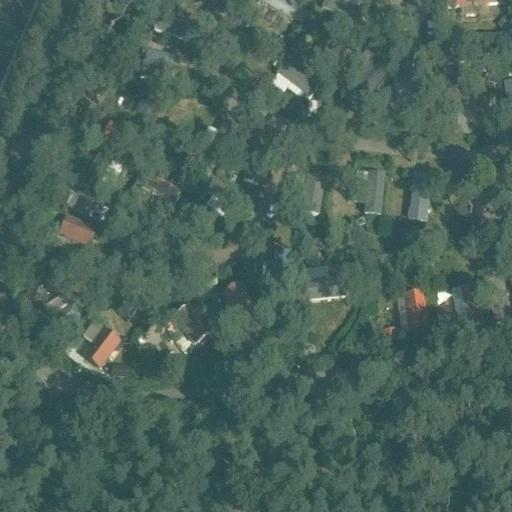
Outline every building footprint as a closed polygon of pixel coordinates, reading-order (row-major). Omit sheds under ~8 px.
[(257,0),(255,5),(291,25),(299,10),(281,0),(257,0)] [(193,48),(199,32),(157,19),(151,35),(193,48)] [(362,112),(392,72),(376,61),(346,100),(362,112)] [(181,91),(185,75),(142,65),(138,81),(181,91)] [(308,104),(319,89),(286,65),(275,79),(308,104)] [(380,125),(398,131),(413,86),(394,80),(380,125)] [(141,143),(109,128),(101,144),(133,159),(141,143)] [(210,220),(245,220),(245,193),(210,193),(210,220)] [(54,240),(91,258),(102,236),(64,218),(54,240)] [(217,298),(239,326),(255,313),(233,285),(217,298)] [(405,297),(411,339),(431,336),(426,294),(405,297)] [(163,324),(191,359),(210,343),(182,309),(163,324)] [(96,379),(129,347),(112,330),(79,362),(96,379)]
